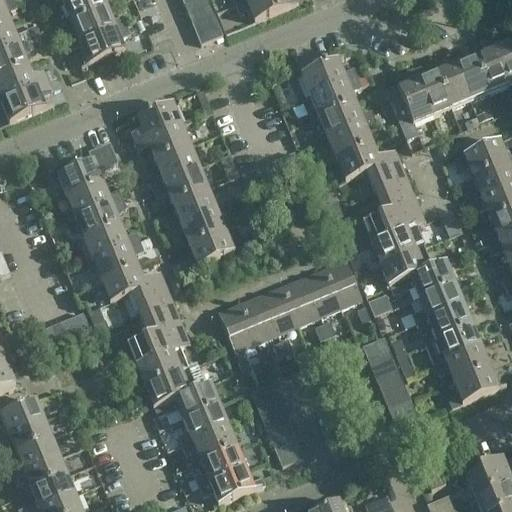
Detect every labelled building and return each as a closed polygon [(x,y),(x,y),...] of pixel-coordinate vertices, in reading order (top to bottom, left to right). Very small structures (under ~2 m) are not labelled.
[(103,0),(77,0),(63,6),(72,27),(107,12),(103,1),(103,0)] [(205,0),(200,0),(184,8),(188,18),(210,9),(205,0)] [(231,0),(235,9),(256,0),(231,0)] [(285,0),(256,0),(235,9),(239,18),(249,14),(254,26),(290,11),(285,0)] [(13,3),(0,7),(0,32),(11,28),(6,16),(17,12),(13,3)] [(210,9),(188,18),(192,28),(214,19),(210,9)] [(107,12),(72,27),(80,48),(127,29),(123,19),(112,24),(107,12)] [(214,19),(192,28),(197,40),(218,30),(214,19)] [(11,28),(0,32),(0,57),(30,44),(26,35),(15,39),(11,28)] [(127,29),(80,48),(89,70),(125,55),(120,43),(131,38),(127,29)] [(218,30),(197,40),(200,48),(222,40),(218,30)] [(496,39),(488,42),(508,89),(511,87),(511,45),(500,51),(496,39)] [(30,44),(0,57),(0,81),(28,70),(23,58),(43,50),(40,41),(30,44)] [(486,57),(476,61),(491,96),(508,89),(488,42),(481,45),(486,57)] [(458,55),(453,57),(472,104),(491,96),(476,61),(463,66),(458,55)] [(448,72),(438,76),(453,112),(472,104),(453,57),(443,61),(448,72)] [(301,79),(310,101),(357,81),(353,72),(342,76),(337,64),(301,79)] [(28,70),(0,81),(0,103),(1,106),(56,83),(52,73),(32,81),(28,70)] [(420,70),(413,73),(432,120),(453,112),(438,76),(425,82),(420,70)] [(410,88),(398,93),(413,128),(414,128),(432,120),(413,73),(406,76),(410,88)] [(364,78),(357,81),(361,91),(368,88),(364,78)] [(357,81),(310,101),(319,122),(355,107),(350,95),(361,91),(357,81)] [(56,83),(1,106),(10,127),(46,112),(41,101),(60,93),(56,83)] [(398,93),(387,97),(406,144),(418,139),(414,128),(413,128),(398,93)] [(355,107),(319,122),(327,143),(374,123),(371,114),(359,119),(355,107)] [(130,139),(135,149),(181,129),(173,108),(137,123),(141,134),(130,139)] [(489,114),(476,119),(479,127),(492,121),(489,114)] [(477,129),(475,122),(462,127),(465,134),(477,129)] [(374,123),(327,143),(336,164),(372,149),(367,137),(378,133),(374,123)] [(181,129),(135,149),(138,159),(150,154),(154,165),(190,150),(181,129)] [(500,145),(453,164),(457,174),(468,170),(473,181),(509,167),(500,145)] [(88,156),(92,166),(57,180),(66,202),(102,187),(97,175),(118,167),(109,147),(88,156)] [(372,149),(336,164),(345,185),(367,177),(366,176),(399,163),(395,155),(377,162),(372,149)] [(148,182),(152,191),(199,172),(190,150),(154,165),(159,177),(148,182)] [(294,156),(283,161),(292,182),(303,178),(294,156)] [(283,161),(273,165),(282,187),(292,182),(283,161)] [(366,176),(367,177),(375,197),(407,184),(399,163),(366,176)] [(273,165),(262,169),(271,191),(282,187),(273,165)] [(466,198),(470,207),(511,190),(511,174),(509,167),(473,181),(478,193),(466,198)] [(262,169),(252,174),(261,196),(271,191),(262,169)] [(199,172),(152,191),(156,200),(167,196),(172,208),(208,193),(199,172)] [(252,174),(241,178),(250,200),(261,196),(252,174)] [(407,184),(375,197),(384,218),(416,205),(407,184)] [(102,187),(66,202),(75,223),(122,203),(118,194),(107,198),(102,187)] [(511,190),(470,207),(474,216),(485,212),(490,224),(511,214),(511,190)] [(165,224),(169,233),(216,214),(208,193),(172,208),(176,219),(165,224)] [(122,203),(75,223),(84,244),(120,229),(115,217),(126,213),(122,203)] [(336,204),(324,209),(328,217),(340,212),(336,204)] [(340,212),(328,217),(331,225),(343,220),(340,212)] [(216,214),(169,233),(173,243),(184,238),(189,250),(225,235),(216,214)] [(484,240),(488,249),(511,239),(511,214),(490,224),(495,235),(484,240)] [(452,215),(442,219),(450,240),(460,236),(452,215)] [(382,235),(385,243),(415,230),(412,223),(382,235)] [(120,229),(84,244),(92,265),(139,245),(135,236),(124,241),(120,229)] [(385,243),(371,249),(380,269),(424,251),(415,230),(385,243)] [(225,235),(189,250),(194,261),(183,266),(187,276),(234,256),(225,235)] [(511,239),(488,249),(492,259),(503,254),(507,266),(511,263),(511,239)] [(148,242),(139,245),(142,252),(151,248),(148,242)] [(139,245),(92,265),(101,287),(137,272),(132,259),(143,255),(139,245)] [(424,251),(380,269),(389,291),(433,273),(432,272),(424,251)] [(1,256),(0,256),(0,281),(10,277),(1,256)] [(511,277),(501,282),(505,291),(511,288),(511,263),(507,266),(511,276),(511,277)] [(345,265),(324,274),(340,313),(362,305),(345,265)] [(433,273),(389,291),(393,300),(414,291),(419,302),(455,288),(446,266),(432,272),(433,273)] [(181,267),(173,270),(176,279),(185,276),(181,267)] [(142,284),(137,272),(101,287),(110,308),(131,299),(131,298),(164,285),(160,277),(142,284)] [(324,274),(303,283),(319,322),(340,313),(324,274)] [(303,283),(282,292),(298,331),(319,322),(303,283)] [(131,298),(131,299),(140,319),(172,306),(164,285),(131,298)] [(412,319),(417,329),(464,309),(455,288),(419,302),(424,314),(412,319)] [(282,292),(261,301),(277,340),(298,331),(282,292)] [(261,301),(239,309),(256,349),(277,340),(261,301)] [(172,306),(140,319),(148,340),(180,327),(180,329),(182,329),(172,306)] [(218,318),(235,358),(256,349),(239,309),(218,318)] [(464,309),(417,329),(420,338),(431,333),(436,345),(472,330),(464,309)] [(370,325),(364,311),(356,315),(362,328),(370,325)] [(83,317),(72,322),(81,344),(92,339),(83,317)] [(72,322),(62,326),(71,348),(81,344),(72,322)] [(105,325),(94,330),(97,338),(109,332),(105,325)] [(62,326),(51,330),(60,352),(71,348),(62,326)] [(329,326),(322,329),(327,342),(335,339),(329,326)] [(322,329),(314,332),(320,345),(327,342),(322,329)] [(40,335),(49,357),(60,352),(51,330),(40,335)] [(430,361),(434,370),(481,351),(472,330),(436,345),(441,356),(430,361)] [(109,332),(97,338),(100,346),(112,340),(109,332)] [(0,398),(22,390),(18,382),(0,338),(0,398)] [(384,342),(362,351),(366,362),(388,353),(384,342)] [(150,363),(135,369),(145,391),(188,373),(176,343),(147,356),(150,363)] [(288,343),(280,346),(286,360),(294,356),(288,343)] [(280,346),(272,350),(278,363),(286,360),(280,346)] [(481,351),(434,370),(438,380),(449,375),(454,387),(490,372),(481,351)] [(388,353),(366,362),(371,373),(393,363),(388,353)] [(406,358),(398,362),(406,380),(415,376),(406,358)] [(245,361),(237,364),(243,377),(251,374),(245,361)] [(393,363),(371,373),(375,383),(397,374),(393,363)] [(188,373),(145,391),(153,413),(154,413),(157,420),(168,416),(164,408),(197,394),(206,390),(198,369),(188,373)] [(447,403),(452,413),(499,394),(490,372),(454,387),(459,399),(447,403)] [(397,374),(375,383),(379,394),(401,385),(397,374)] [(401,385),(379,394),(384,404),(406,395),(401,385)] [(164,408),(168,416),(178,412),(184,424),(220,409),(211,388),(206,390),(197,394),(164,408)] [(251,397),(255,408),(277,399),(273,388),(251,397)] [(406,395),(384,404),(388,415),(410,406),(406,395)] [(277,399),(255,408),(260,418),(281,409),(277,399)] [(0,441),(44,424),(36,404),(0,418),(6,431),(0,433),(0,441)] [(410,406),(388,415),(393,425),(414,416),(410,406)] [(177,439),(182,450),(228,430),(220,409),(184,424),(188,435),(177,439)] [(281,409),(260,418),(264,429),(286,420),(281,409)] [(414,416),(393,425),(397,436),(419,427),(414,416)] [(286,420),(264,429),(268,440),(290,431),(286,420)] [(44,424),(0,441),(0,448),(1,450),(12,445),(16,457),(52,442),(44,424)] [(228,430),(182,450),(185,458),(196,454),(201,467),(237,452),(228,430)] [(290,431),(268,440),(273,450),(295,441),(290,431)] [(295,441),(273,450),(277,461),(299,452),(295,441)] [(10,473),(13,480),(60,461),(52,442),(16,457),(21,468),(10,473)] [(195,482),(199,492),(246,473),(237,452),(201,467),(206,477),(195,482)] [(299,452),(277,461),(282,471),(303,462),(299,452)] [(60,461),(13,480),(16,488),(27,483),(32,495),(68,480),(60,461)] [(466,480),(475,502),(511,487),(511,486),(511,476),(508,478),(502,463),(479,472),(480,475),(466,480)] [(423,476),(431,494),(444,489),(437,470),(423,476)] [(246,473),(199,492),(203,501),(214,497),(219,509),(255,494),(256,494),(264,491),(261,483),(252,487),(246,473)] [(37,506),(23,511),(43,511),(75,499),(68,480),(32,495),(37,506)] [(511,487),(475,502),(479,511),(509,511),(511,511),(511,487)] [(80,511),(75,499),(43,511),(80,511)] [(449,499),(427,508),(428,511),(451,511),(454,511),(449,499)] [(365,509),(366,511),(390,511),(392,511),(387,500),(365,509)]
